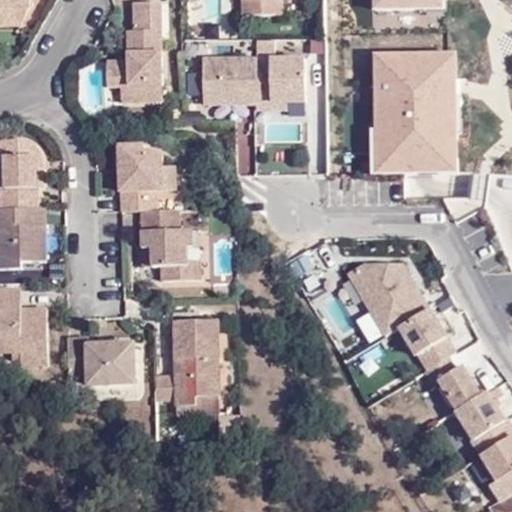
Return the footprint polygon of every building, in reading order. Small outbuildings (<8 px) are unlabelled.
[(30,0),(0,0),(0,20),(20,21),(30,0)] [(124,85),(170,84),(164,0),(139,0),(138,28),(134,28),(132,57),(111,57),(113,85),(124,85)] [(243,0),(244,16),(284,15),(283,0),(243,0)] [(276,56),(276,38),(255,38),(255,55),(202,57),(203,106),(256,104),(256,110),(304,109),(302,55),(276,56)] [(170,100),(170,84),(124,85),(125,100),(170,100)] [(125,174),(125,208),(147,208),(163,208),(163,189),(185,189),(186,163),(171,163),(170,148),(152,148),(151,140),(124,140),(125,174)] [(2,188),(1,208),(42,208),(41,186),(44,186),(43,170),(43,154),(34,142),(0,141),(0,155),(3,155),(2,188)] [(1,208),(0,208),(0,268),(25,270),(25,260),(49,259),(48,223),(47,208),(42,208),(1,208)] [(187,229),(187,208),(163,208),(147,208),(147,225),(147,243),(161,243),(161,265),(167,265),(167,280),(207,280),(208,261),(201,260),(201,229),(187,229)] [(146,265),(161,265),(161,243),(147,243),(146,265)] [(23,287),(0,287),(0,351),(16,351),(29,351),(31,363),(32,367),(53,366),(53,306),(25,305),(23,287)] [(158,370),(159,397),(179,397),(178,403),(201,402),(201,390),(226,390),(223,315),(177,314),(176,370),(158,370)] [(71,333),(72,378),(90,378),(90,382),(140,382),(141,339),(107,339),(88,339),(89,333),(71,333)] [(29,351),(16,351),(16,363),(31,363),(29,351)]
